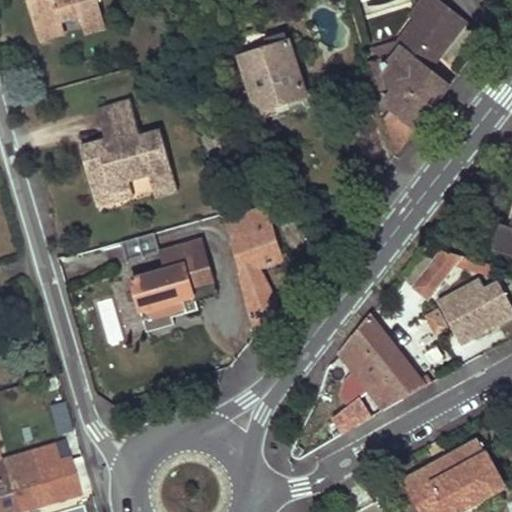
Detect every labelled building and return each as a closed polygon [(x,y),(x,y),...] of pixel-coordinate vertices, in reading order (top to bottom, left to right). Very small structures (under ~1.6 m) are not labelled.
[(37,0),(38,2),(30,4),(37,28),(61,22),(82,16),(84,24),(103,19),(97,0),(37,0)] [(423,63),(431,52),(439,57),(466,21),(439,0),(437,0),(421,22),(418,20),(417,21),(398,45),(400,51),(388,65),(380,58),(381,63),(368,66),(394,155),(395,156),(451,84),(430,68),(423,63)] [(424,0),(412,17),(417,21),(418,20),(421,22),(437,0),(424,0)] [(103,19),(84,24),(87,34),(106,28),(103,19)] [(61,22),(37,28),(41,41),(65,34),(61,22)] [(307,97),(289,42),(241,57),(259,113),(307,97)] [(398,45),(373,53),(380,58),(388,65),(400,51),(398,45)] [(431,52),(423,63),(430,68),(439,57),(431,52)] [(131,101),(98,110),(107,141),(108,145),(102,147),(99,154),(84,158),(94,192),(111,187),(112,194),(133,189),(131,182),(151,176),(157,197),(180,191),(162,131),(141,137),(131,101)] [(231,123),(201,131),(215,180),(244,171),(231,123)] [(82,148),(84,158),(99,154),(102,147),(108,145),(107,141),(82,148)] [(135,198),(133,189),(112,194),(111,187),(94,192),(99,208),(135,198)] [(266,205),(226,220),(242,274),(238,276),(254,332),(256,334),(278,306),(260,268),(283,260),(266,205)] [(511,226),(511,228),(502,225),(494,251),(511,255),(511,226)] [(160,254),(154,233),(121,243),(126,264),(160,254)] [(199,311),(196,302),(218,296),(202,241),(161,253),(166,271),(132,280),(143,321),(185,309),(187,314),(199,311)] [(442,250),(415,284),(431,298),(462,257),(442,250)] [(467,258),(464,267),(497,276),(499,267),(467,258)] [(481,281),(439,304),(461,345),(511,317),(511,304),(500,283),(487,291),(481,281)] [(415,284),(413,288),(428,301),(431,298),(415,284)] [(94,304),(108,343),(124,338),(110,298),(94,304)] [(185,309),(143,321),(147,334),(175,326),(173,318),(187,314),(185,309)] [(437,313),(428,318),(436,332),(445,327),(437,313)] [(404,399),(432,383),(427,376),(421,381),(370,316),(354,336),(404,399)] [(384,410),(404,399),(354,336),(340,354),(384,410)] [(365,404),(334,422),(342,435),(370,418),(371,414),(365,404)] [(71,430),(64,406),(53,409),(60,433),(71,430)] [(404,482),(420,511),(447,511),(446,509),(479,490),(484,499),(505,487),(480,441),(447,459),(450,464),(439,470),(436,465),(404,482)] [(54,445),(0,461),(0,511),(18,511),(79,493),(69,459),(59,462),(54,445)] [(447,459),(436,465),(439,470),(450,464),(447,459)]
